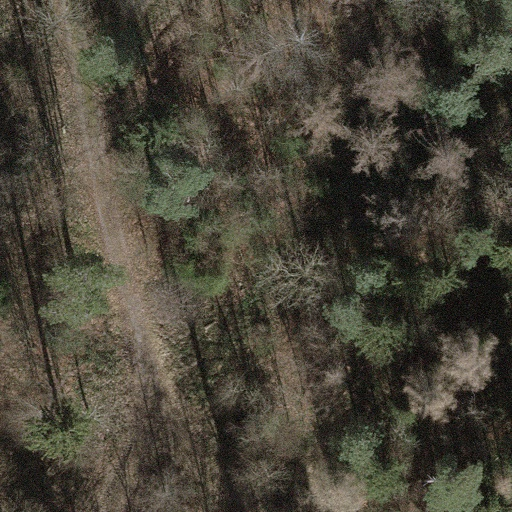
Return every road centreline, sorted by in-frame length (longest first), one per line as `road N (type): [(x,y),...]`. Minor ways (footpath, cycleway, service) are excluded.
road 1 (track): [(75,0),(150,363),(202,460),(245,511)]
road 2 (track): [(150,363),(148,422),(103,511)]
